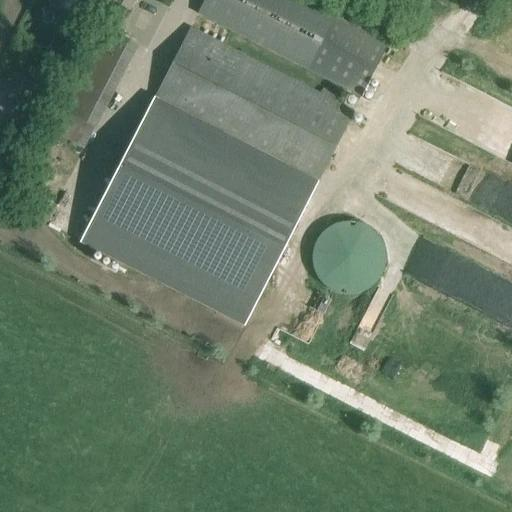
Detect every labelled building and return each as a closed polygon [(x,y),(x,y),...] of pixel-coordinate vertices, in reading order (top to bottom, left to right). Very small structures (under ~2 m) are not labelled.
[(110,0),(110,2),(129,12),(134,0),(110,0)] [(299,0),(205,0),(199,14),(360,97),(388,45),(299,0)] [(82,59),(121,78),(136,48),(98,28),(82,59)] [(353,112),(191,30),(156,101),(317,183),(353,112)] [(511,158),(511,109),(434,79),(417,121),(511,158)] [(317,183),(156,101),(83,246),(244,327),(317,183)] [(330,291),(345,296),(354,296),(366,292),(376,283),(383,272),(385,261),(384,249),(377,237),(369,230),(358,224),(345,223),(334,226),(323,233),(317,242),(313,254),(313,265),(314,272),(321,283),(330,291)] [(363,347),(378,315),(367,310),(352,342),(363,347)]
